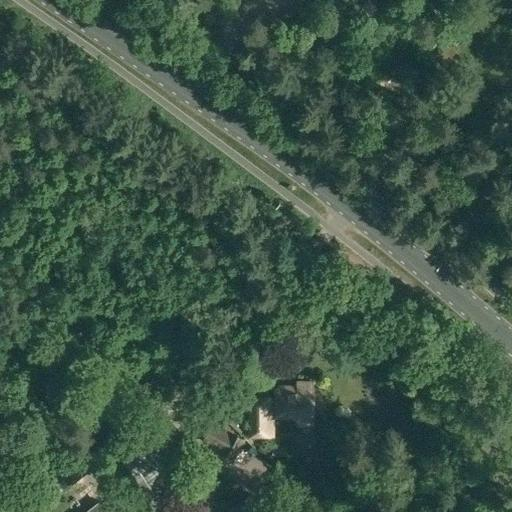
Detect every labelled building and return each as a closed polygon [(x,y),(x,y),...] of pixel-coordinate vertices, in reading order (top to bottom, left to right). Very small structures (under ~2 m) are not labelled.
[(222,368),(222,380),(214,380),(214,399),(222,399),(222,416),(240,416),(240,368),(222,368)] [(274,417),(276,417),(295,417),(295,424),(313,424),(313,381),(293,381),(293,388),(276,388),(273,388),(273,399),(271,399),(271,394),(249,395),(249,436),(274,435),(274,417)] [(230,435),(220,429),(209,424),(201,439),(212,444),(223,449),(222,451),(234,457),(244,439),(231,433),(230,435)] [(272,455),(288,455),(288,445),(272,445),(272,455)] [(82,464),(68,473),(79,489),(93,479),(82,464)] [(231,511),(264,511),(252,493),(231,507),(233,511),(231,511)] [(108,511),(100,501),(86,511),(108,511)] [(215,511),(209,502),(199,508),(192,511),(215,511)]
